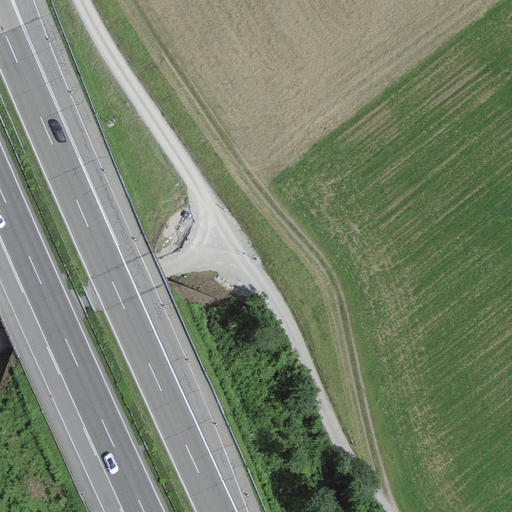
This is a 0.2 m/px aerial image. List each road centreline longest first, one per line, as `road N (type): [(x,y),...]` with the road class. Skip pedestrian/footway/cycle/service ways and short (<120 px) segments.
road 1 (track): [(387,511),(347,457),(265,286),(241,261),(222,255),(179,262),(0,336)]
road 2 (motorway): [(216,511),(0,21)]
road 3 (motorway): [(0,189),(144,511)]
